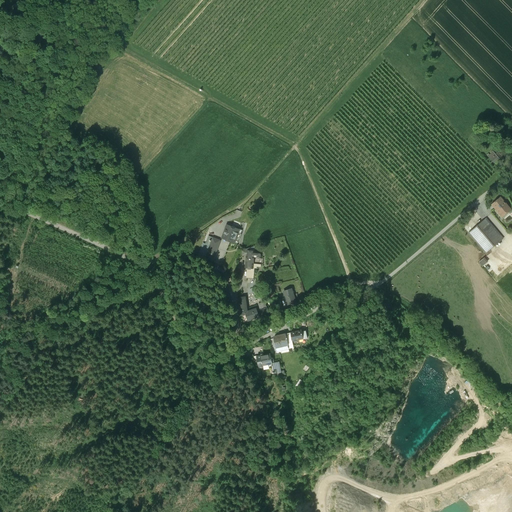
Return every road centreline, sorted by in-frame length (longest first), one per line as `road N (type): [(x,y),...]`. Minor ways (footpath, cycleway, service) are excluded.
road 1 (track): [(294,145),(119,48)]
road 2 (track): [(378,284),(264,336),(231,361),(217,358),(224,344)]
road 3 (track): [(294,145),(245,199),(143,267)]
road 4 (track): [(424,0),(294,145)]
road 5 (track): [(148,261),(132,187),(210,98)]
road 6 (unclassified): [(0,198),(143,267),(158,287)]
road 7 (track): [(378,284),(511,180)]
road 8 (track): [(350,284),(294,145)]
road 9 (unknown): [(0,104),(76,0)]
